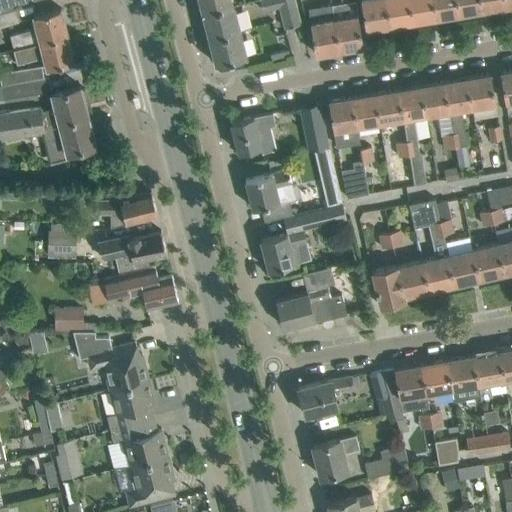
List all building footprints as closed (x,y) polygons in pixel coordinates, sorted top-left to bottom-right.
[(234,3),(233,0),(199,0),(202,10),(234,3)] [(300,23),(301,22),(295,0),(260,0),(263,9),(279,5),(285,27),(300,23)] [(355,0),(348,0),(332,3),(332,5),(334,17),(339,48),(340,50),(363,46),(360,30),(360,28),(357,13),(355,0)] [(361,0),(366,29),(389,25),(385,0),(361,0)] [(385,0),(389,25),(413,21),(409,0),(385,0)] [(409,0),(413,21),(436,18),(432,0),(409,0)] [(432,0),(436,18),(459,14),(456,0),(432,0)] [(456,0),(459,14),(482,10),(480,0),(456,0)] [(480,0),(482,10),(505,6),(503,0),(480,0)] [(209,35),(240,28),(234,3),(202,10),(209,35)] [(340,50),(334,17),(332,5),(323,7),(311,9),(310,8),(308,8),(316,54),(340,50)] [(0,12),(0,26),(20,21),(16,8),(0,12)] [(14,48),(68,35),(61,8),(34,15),(37,27),(10,34),(14,48)] [(247,56),(240,28),(209,35),(216,64),(247,56)] [(18,63),(44,56),(47,68),(75,61),(68,35),(14,48),(18,63)] [(288,49),(271,53),(272,60),(290,56),(288,49)] [(0,74),(1,83),(44,77),(42,65),(0,71),(0,74)] [(508,113),(511,112),(511,69),(501,71),(508,113)] [(471,106),(496,102),(491,73),(467,77),(471,106)] [(44,77),(1,83),(3,98),(51,90),(49,76),(44,77)] [(460,108),(471,106),(467,77),(443,81),(448,110),(449,110),(453,131),(455,146),(467,144),(464,130),(460,108)] [(438,111),(448,110),(443,81),(420,85),(425,113),(438,111)] [(414,115),(425,113),(420,85),(397,89),(402,117),(403,117),(407,139),(410,156),(414,183),(426,181),(422,151),(420,151),(414,115)] [(44,127),(89,115),(85,100),(89,99),(86,89),(82,90),(81,86),(52,93),(56,110),(52,111),(41,114),(41,108),(28,109),(30,122),(43,120),(44,127)] [(380,121),(402,117),(397,89),(376,92),(380,121)] [(358,124),(380,121),(376,92),(352,96),(356,124),(358,124)] [(360,140),(358,124),(356,124),(352,96),(329,100),(336,144),(360,140)] [(328,146),(320,103),(300,107),(308,150),(313,149),(328,146)] [(96,145),(89,115),(44,127),(43,120),(30,122),(28,109),(0,114),(0,113),(0,138),(44,133),(51,161),(68,156),(67,153),(96,145)] [(231,121),(238,152),(261,146),(262,153),(263,152),(276,148),(271,128),(276,127),(273,112),(254,116),(254,115),(231,121)] [(502,138),(500,124),(488,126),(490,140),(502,138)] [(445,148),(455,146),(453,131),(442,134),(445,148)] [(398,158),(410,156),(407,139),(396,141),(398,158)] [(467,144),(455,146),(459,166),(470,165),(467,144)] [(360,147),(362,160),(364,160),(364,161),(375,159),(372,145),(360,147)] [(313,149),(324,190),(339,187),(328,146),(313,149)] [(354,167),(342,170),(347,197),(368,193),(369,192),(366,171),(364,161),(364,160),(362,160),(353,162),(354,167)] [(459,165),(445,167),(447,178),(461,176),(459,166),(459,165)] [(273,172),(245,179),(253,208),(263,205),(267,220),(283,216),(293,214),(289,199),(295,197),(292,182),(288,168),(273,172)] [(34,186),(0,186),(0,194),(34,194),(34,192),(42,192),(42,185),(34,186)] [(511,187),(511,185),(491,189),(494,205),(511,201),(511,187)] [(339,187),(324,190),(327,205),(342,201),(339,187)] [(49,188),(49,200),(63,200),(63,188),(49,188)] [(111,227),(157,215),(151,191),(120,199),(95,199),(96,213),(111,212),(111,227)] [(422,258),(429,290),(454,284),(455,284),(445,241),(443,234),(441,220),(439,220),(434,199),(410,204),(415,226),(429,223),(432,235),(431,235),(436,255),(422,258)] [(452,217),(448,200),(448,199),(437,202),(441,220),(443,234),(455,231),(452,217)] [(304,229),(346,218),(342,201),(327,205),(293,214),(283,216),(287,232),(261,239),(269,270),(302,261),(298,244),(307,242),(304,229)] [(492,208),(495,222),(505,219),(502,206),(492,208)] [(495,222),(492,208),(480,211),(483,224),(495,222)] [(84,223),(52,222),(51,228),(49,228),(48,256),(76,256),(77,232),(84,232),(84,223)] [(511,225),(495,229),(505,272),(511,270),(511,225)] [(390,231),(393,245),(404,242),(401,229),(390,231)] [(495,229),(494,230),(497,241),(473,247),(480,278),(505,272),(495,229)] [(129,235),(99,243),(103,259),(116,256),(119,271),(149,264),(148,258),(166,253),(166,254),(167,254),(161,230),(160,230),(161,231),(129,239),(129,235)] [(390,231),(379,234),(382,247),(393,245),(390,231)] [(445,241),(455,284),(479,278),(480,278),(473,247),(472,247),(469,235),(445,241)] [(404,295),(405,295),(429,290),(422,258),(397,264),(404,295)] [(404,295),(397,264),(372,270),(380,305),(406,299),(405,295),(404,295)] [(178,299),(172,274),(158,278),(155,265),(104,277),(109,300),(143,292),(147,307),(178,299)] [(307,291),(276,299),(283,326),(289,324),(290,327),(298,325),(298,322),(314,318),(315,321),(347,313),(342,293),(331,296),(328,284),(335,282),(331,266),(303,273),(307,291)] [(72,330),(96,330),(99,330),(99,322),(82,322),(82,307),(54,307),(55,330),(72,330)] [(14,326),(6,315),(0,319),(0,322),(7,332),(14,326)] [(15,329),(14,340),(19,345),(28,345),(29,330),(15,329)] [(110,388),(146,379),(145,377),(148,374),(145,364),(142,363),(139,355),(143,354),(142,353),(139,353),(136,341),(112,347),(109,335),(96,335),(96,330),(72,330),(79,357),(87,355),(90,367),(104,364),(110,388)] [(504,380),(511,378),(511,347),(499,349),(504,380)] [(490,382),(504,380),(499,349),(473,354),(478,384),(479,384),(481,395),(481,397),(492,395),(490,382)] [(473,354),(447,358),(452,389),(453,388),(454,395),(455,400),(481,395),(479,384),(478,384),(473,354)] [(454,395),(453,388),(452,389),(447,358),(421,363),(426,393),(437,391),(438,396),(441,398),(454,395)] [(0,380),(11,372),(2,361),(0,362),(0,380)] [(426,393),(421,363),(396,367),(382,370),(389,396),(392,407),(396,418),(403,417),(402,410),(428,406),(426,393)] [(377,399),(389,396),(382,370),(370,373),(376,392),(375,392),(377,399)] [(299,387),(305,414),(337,406),(334,391),(353,389),(350,376),(331,379),(331,378),(299,387)] [(111,429),(153,417),(150,405),(155,404),(155,402),(152,403),(150,394),(152,392),(150,382),(146,381),(146,379),(110,388),(116,412),(107,415),(111,429)] [(41,432),(49,430),(43,399),(35,401),(41,430),(41,432)] [(444,424),(442,410),(429,412),(431,426),(444,424)] [(429,412),(419,414),(421,428),(431,426),(429,412)] [(52,429),(62,428),(60,414),(49,417),(52,429)] [(130,464),(165,454),(165,452),(167,449),(165,440),(161,439),(159,431),(162,430),(162,428),(157,429),(153,417),(111,429),(114,442),(123,439),(130,464)] [(51,443),(49,430),(41,432),(33,434),(35,446),(44,445),(51,443)] [(487,433),(490,450),(511,447),(508,430),(487,433)] [(475,452),(490,450),(487,433),(466,436),(468,451),(474,450),(475,452)] [(313,445),(321,476),(346,470),(342,453),(358,449),(355,434),(313,445)] [(456,436),(435,440),(439,464),(458,460),(459,449),(456,436)] [(78,448),(75,438),(57,442),(60,453),(78,448)] [(365,461),(369,477),(410,467),(403,441),(380,449),(382,457),(365,461)] [(165,454),(130,464),(136,488),(127,490),(130,504),(173,493),(170,480),(175,479),(175,477),(171,478),(169,470),(172,467),(169,458),(166,457),(165,454)] [(46,475),(54,473),(52,461),(44,463),(46,475)] [(458,480),(484,472),(481,461),(455,468),(458,480)] [(454,467),(441,471),(447,490),(459,486),(454,467)] [(54,473),(46,475),(49,487),(57,486),(54,473)] [(359,511),(376,508),(375,507),(372,494),(372,492),(356,496),(328,503),(330,511),(359,511)] [(171,511),(173,510),(170,499),(150,505),(151,511),(171,511)]
